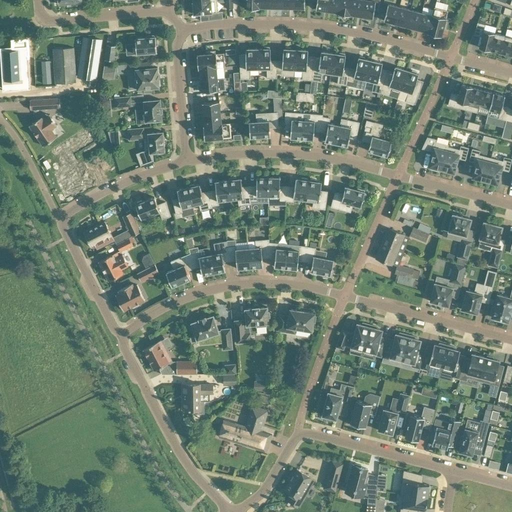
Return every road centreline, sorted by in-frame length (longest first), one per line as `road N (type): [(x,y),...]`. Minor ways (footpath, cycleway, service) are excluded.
road 1 (residential): [(121,335),(200,292),(256,281),(301,285),(511,340)]
road 2 (residential): [(511,73),(315,26),(172,31)]
road 3 (residential): [(511,205),(296,153),(186,160)]
road 4 (unclassified): [(230,511),(186,463),(121,335)]
road 5 (residential): [(455,472),(299,434)]
road 6 (residential): [(37,0),(49,22),(170,11)]
road 7 (residential): [(186,160),(59,217)]
road 8 (unclassified): [(121,335),(59,217)]
road 9 (residential): [(186,160),(172,31)]
